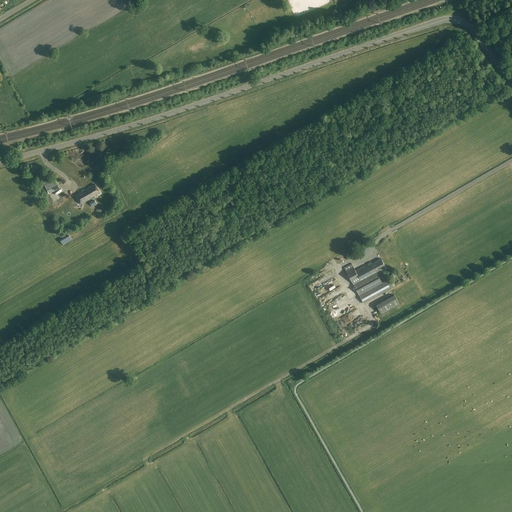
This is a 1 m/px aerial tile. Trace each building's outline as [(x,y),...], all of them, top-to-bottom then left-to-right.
[(49,193),(60,188),(55,178),(44,184),(49,193)] [(94,195),(99,191),(95,184),(85,190),(84,189),(75,194),(80,204),(95,196),(94,195)] [(348,259),(354,256),(355,258),(364,253),(363,252),(369,249),(366,242),(360,246),(361,247),(351,251),(345,254),(348,259)] [(385,266),(381,258),(372,263),(371,262),(356,270),(352,264),(345,267),(347,272),(363,303),(370,300),(390,289),(386,281),(382,283),(376,272),(379,271),(378,269),(385,266)] [(376,305),(381,314),(398,304),(394,295),(376,305)]
